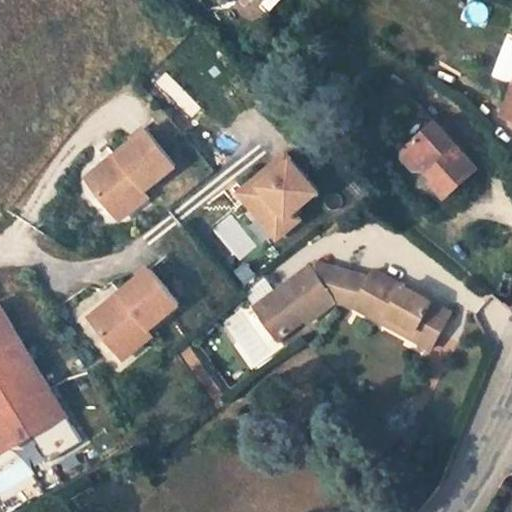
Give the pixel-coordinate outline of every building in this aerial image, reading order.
[(477,170),(435,124),(405,151),(422,170),(426,167),(437,179),(434,181),(447,196),(477,170)] [(145,134),(87,178),(114,214),(139,195),(133,187),(166,161),(145,134)] [(414,169),(422,170),(405,151),(404,158),(414,169)] [(287,153),(264,171),(263,169),(234,191),(273,241),(302,219),(294,209),(317,192),(287,153)] [(412,337),(432,348),(447,321),(428,310),(433,301),(375,269),(366,276),(317,262),(255,307),(278,339),(305,319),(308,322),(336,301),(355,306),(389,324),(393,316),(416,329),(412,337)] [(148,272),(90,316),(118,352),(143,332),(137,325),(170,299),(148,272)] [(0,430),(8,444),(67,409),(4,298),(0,300),(0,430)] [(428,310),(447,321),(452,312),(433,301),(428,310)] [(393,316),(389,324),(412,337),(416,329),(393,316)]
